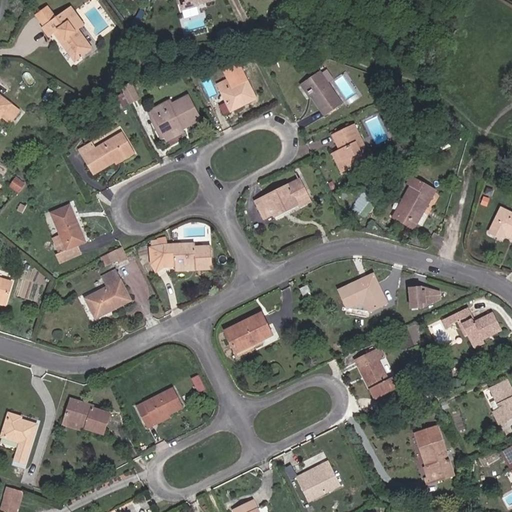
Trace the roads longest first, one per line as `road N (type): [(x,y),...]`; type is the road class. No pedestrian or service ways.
road 1 (residential): [(260,281),(326,253),(373,247),(511,290)]
road 2 (residential): [(237,413),(161,456),(159,485),(170,496),(187,495),(259,456)]
road 3 (residential): [(226,221),(239,184),(288,154),(288,134),(278,123),(258,125),(192,157)]
road 4 (residential): [(259,456),(336,414),(334,387),(311,381),(237,413)]
road 5 (residential): [(192,157),(128,186),(119,215),(144,231),(194,210),(226,221)]
road 6 (residential): [(0,346),(78,368),(190,321)]
